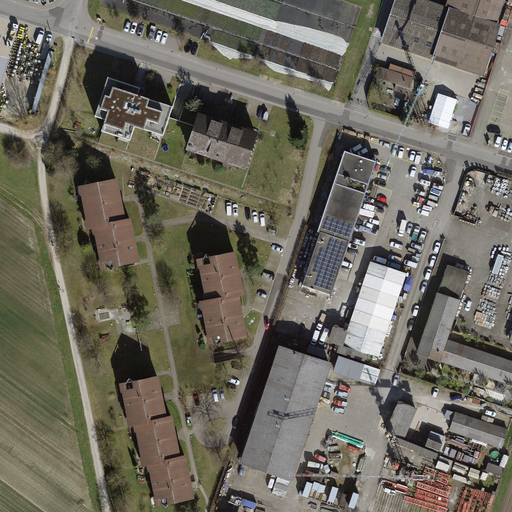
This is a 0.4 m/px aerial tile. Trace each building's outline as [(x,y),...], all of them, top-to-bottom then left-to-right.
[(396,0),(382,43),(483,78),(501,28),(497,27),(506,0),(449,0),(446,10),(416,0),(396,0)] [(49,55),(31,114),(36,115),(53,56),(49,55)] [(0,92),(9,63),(0,60),(0,92)] [(378,70),(374,81),(413,94),(417,83),(413,82),(416,75),(391,66),(388,73),(378,70)] [(122,129),(149,139),(161,106),(134,96),(136,89),(105,78),(90,119),(100,123),(95,134),(117,142),(122,129)] [(186,155),(246,174),(258,138),(198,118),(186,155)] [(319,236),(301,289),(331,298),(376,164),(345,153),(317,235),(319,236)] [(80,187),(89,229),(94,228),(126,221),(118,179),(80,187)] [(94,228),(102,270),(140,262),(131,220),(126,221),(94,228)] [(511,229),(511,226),(497,222),(493,231),(509,237),(511,229)] [(197,262),(205,304),(240,298),(245,297),(237,255),(197,262)] [(505,259),(499,257),(493,275),(499,277),(505,259)] [(358,355),(379,362),(408,276),(372,264),(348,333),(338,330),(333,347),(340,350),(337,357),(355,363),(358,355)] [(469,276),(447,268),(417,357),(511,388),(511,363),(447,342),(469,276)] [(200,305),(208,347),(248,340),(240,298),(205,304),(200,305)] [(240,466),(292,483),(331,365),(280,348),(240,466)] [(378,385),(382,372),(364,366),(364,367),(346,361),(342,374),(364,382),(365,381),(378,385)] [(122,387),(130,428),(136,427),(167,420),(159,379),(122,387)] [(386,434),(403,441),(416,411),(400,404),(396,412),(390,409),(384,423),(390,425),(386,434)] [(501,452),(508,432),(492,426),(494,421),(484,418),(483,423),(457,414),(450,433),(501,452)] [(136,427),(144,467),(149,466),(182,460),(173,419),(167,420),(136,427)] [(409,440),(443,449),(449,429),(433,425),(431,431),(423,428),(423,425),(416,423),(414,428),(413,428),(409,440)] [(149,466),(157,507),(195,500),(186,459),(182,460),(149,466)] [(363,490),(367,464),(355,462),(351,488),(363,490)] [(310,472),(303,497),(317,501),(324,476),(310,472)]
